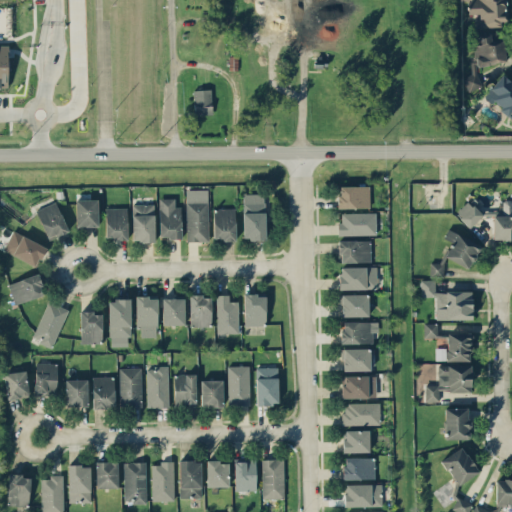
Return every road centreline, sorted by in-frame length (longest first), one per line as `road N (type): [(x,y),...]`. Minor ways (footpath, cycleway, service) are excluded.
road 1 (tertiary): [(0,151),(511,147)]
road 2 (residential): [(306,511),(298,151)]
road 3 (residential): [(38,436),(305,434)]
road 4 (residential): [(79,270),(301,266)]
road 5 (residential): [(511,270),(505,271),(505,440)]
